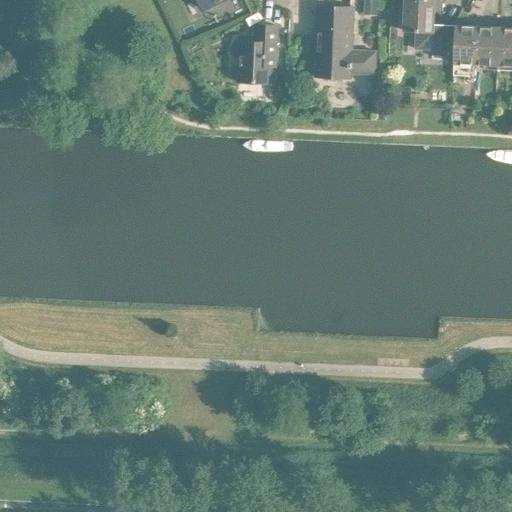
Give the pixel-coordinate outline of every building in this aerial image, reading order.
[(200,0),(204,9),(223,0),(200,0)] [(364,0),(364,14),(376,14),(376,0),(364,0)] [(416,49),(454,50),(455,51),(456,25),(456,24),(434,23),(435,10),(442,10),(442,0),(435,0),(431,0),(404,0),(403,31),(417,31),(416,49)] [(351,72),(375,73),(376,51),(352,50),(354,8),(318,7),(315,75),(351,76),(351,72)] [(238,81),(270,82),(271,57),(276,57),(277,25),(256,24),(255,41),(239,41),(238,81)] [(453,62),(476,63),(478,26),(456,24),(456,25),(455,51),(454,50),(453,62)] [(476,63),(497,64),(499,27),(478,26),(476,63)] [(497,64),(511,65),(511,27),(499,27),(497,64)]
